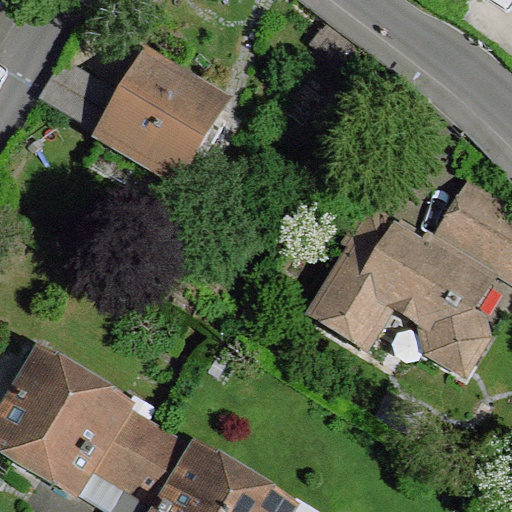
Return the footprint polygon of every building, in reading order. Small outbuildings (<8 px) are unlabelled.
[(135,0),(102,0),(127,14),(135,0)] [(363,50),(296,0),(290,0),(266,31),(337,85),(363,50)] [(223,109),(151,67),(105,142),(177,185),(223,109)] [(511,215),(480,196),(450,245),(505,278),(511,269),(511,267),(511,215)] [(375,226),(321,314),(370,344),(392,309),(401,306),(426,320),(434,359),(466,378),(486,346),(480,321),(467,313),(486,282),(432,249),(425,257),(375,226)] [(44,361),(0,430),(0,453),(76,497),(93,470),(127,414),(44,361)] [(163,437),(127,414),(93,470),(129,492),(163,437)] [(197,458),(163,437),(129,492),(164,511),(197,458)] [(287,511),(197,458),(164,511),(163,511),(287,511)]
